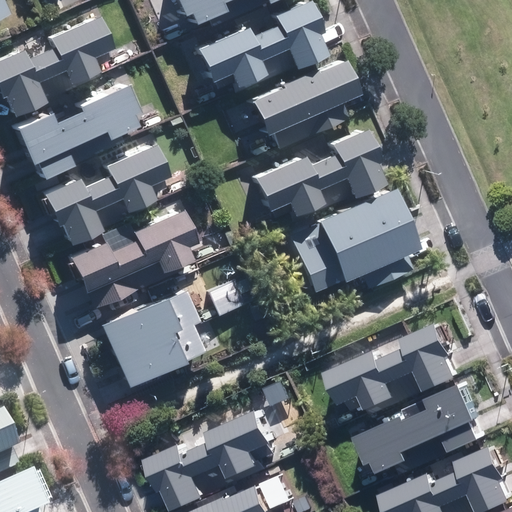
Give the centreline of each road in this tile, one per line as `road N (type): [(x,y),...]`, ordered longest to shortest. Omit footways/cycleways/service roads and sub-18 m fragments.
road 1 (residential): [(373,0),(511,311)]
road 2 (residential): [(0,266),(108,511)]
